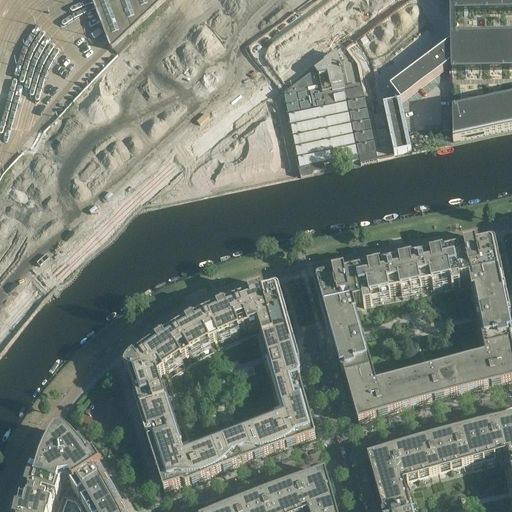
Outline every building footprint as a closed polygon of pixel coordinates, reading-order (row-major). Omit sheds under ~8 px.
[(91,0),(111,51),(112,52),(114,50),(166,0),(91,0)] [(262,43),(302,6),(296,0),(289,0),(253,34),(262,43)] [(417,0),(413,0),(354,40),(378,74),(439,32),(417,0)] [(511,0),(449,0),(451,43),(451,66),(453,143),(511,130),(511,0)] [(328,4),(316,14),(328,28),(340,19),(328,4)] [(156,72),(178,93),(237,32),(216,12),(156,72)] [(292,35),(301,47),(327,28),(317,16),(292,35)] [(290,34),(250,62),(255,69),(245,76),(248,81),(251,79),(254,85),(265,77),(260,69),(296,44),(290,34)] [(401,103),(451,66),(451,43),(390,89),(401,103)] [(378,162),(362,90),(346,93),(338,56),(283,97),(299,171),(300,177),(326,171),(325,165),(359,158),(361,166),(378,162)] [(90,86),(77,98),(91,113),(104,102),(90,86)] [(401,103),(383,107),(394,156),(394,157),(411,153),(407,133),(401,103)] [(62,147),(77,134),(68,123),(53,136),(62,147)] [(235,146),(218,149),(221,161),(225,160),(226,167),(239,164),(235,146)] [(64,186),(72,180),(65,171),(57,176),(64,186)] [(123,196),(107,211),(120,224),(133,212),(132,211),(139,203),(134,198),(129,202),(123,196)] [(44,206),(41,203),(34,211),(39,216),(33,223),(43,231),(60,212),(49,201),(44,206)] [(359,426),(380,419),(436,403),(493,388),(511,383),(511,348),(510,341),(511,338),(511,336),(508,320),(511,319),(506,293),(496,246),(495,245),(495,244),(494,244),(493,244),(492,243),(491,243),(317,281),(316,281),(315,281),(315,282),(314,282),(314,283),(314,284),(314,285),(328,335),(328,336),(334,354),(334,355),(333,355),(334,356),(339,355),(359,426)] [(186,489),(193,486),(225,473),(257,461),(288,449),(316,440),(295,367),(300,366),(300,364),(299,364),(294,345),(280,292),(279,291),(278,290),(277,290),(276,289),(275,290),(261,293),(250,297),(237,301),(229,305),(217,309),(205,315),(197,319),(185,325),(174,331),(166,336),(155,343),(145,350),(138,356),(124,366),(127,369),(137,401),(134,402),(141,422),(164,493),(183,487),(186,489)] [(511,511),(511,421),(487,428),(455,436),(422,445),(390,454),(368,461),(382,511),(511,511)] [(123,511),(111,490),(106,482),(107,482),(89,455),(87,456),(79,447),(71,439),(70,440),(63,435),(57,436),(52,443),(50,442),(45,452),(44,452),(39,462),(38,462),(36,469),(35,469),(31,480),(30,480),(26,491),(25,491),(22,501),(21,500),(18,511),(17,511),(16,511),(52,511),(53,508),(47,506),(48,500),(58,502),(61,490),(62,486),(66,486),(71,487),(71,489),(79,500),(86,496),(89,502),(82,506),(85,511),(123,511)] [(335,511),(326,475),(293,486),(269,495),(238,507),(225,511),(335,511)] [(80,511),(75,502),(62,501),(57,511),(80,511)]
